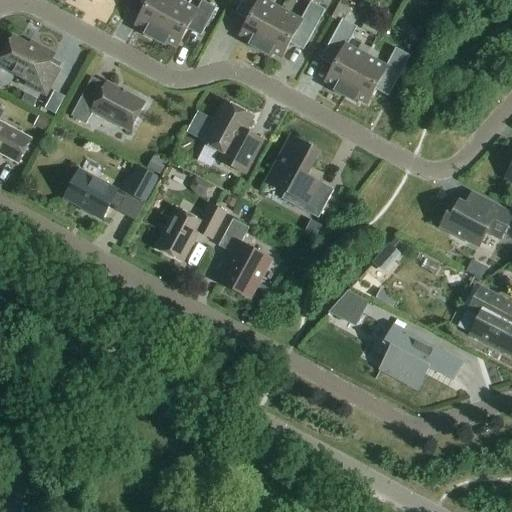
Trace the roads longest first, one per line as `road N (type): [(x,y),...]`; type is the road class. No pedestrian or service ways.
road 1 (residential): [(511,99),(467,154),(435,169),(232,64),(161,73),(30,1),(0,6)]
road 2 (residential): [(0,206),(404,425),(435,428),(511,401)]
road 3 (unclassified): [(424,511),(84,329)]
road 4 (residential): [(3,473),(84,329)]
